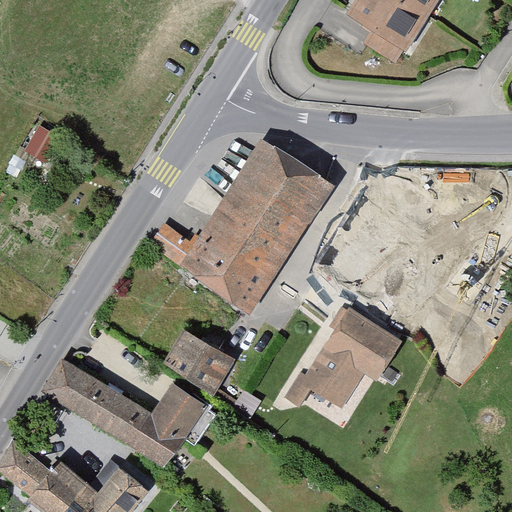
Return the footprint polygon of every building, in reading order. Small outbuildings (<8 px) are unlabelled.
[(439,0),(348,0),(333,25),(397,66),(439,0)] [(43,122),(28,148),(47,160),(63,134),(43,122)] [(325,190),(253,143),(169,272),(241,319),(325,190)] [(399,343),(342,307),(294,383),(338,411),(358,379),(371,387),(399,343)] [(230,361),(184,333),(166,363),(212,391),(230,361)] [(154,421),(63,361),(43,391),(163,470),(203,409),(174,390),(154,421)] [(88,499),(54,469),(24,503),(34,511),(133,511),(147,497),(116,469),(88,499)]
